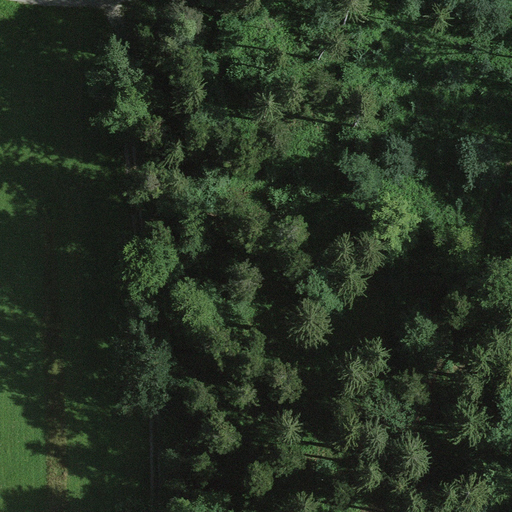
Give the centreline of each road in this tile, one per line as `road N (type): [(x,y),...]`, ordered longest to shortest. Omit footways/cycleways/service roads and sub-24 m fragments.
road 1 (track): [(335,511),(511,28)]
road 2 (track): [(148,511),(145,321),(111,0)]
